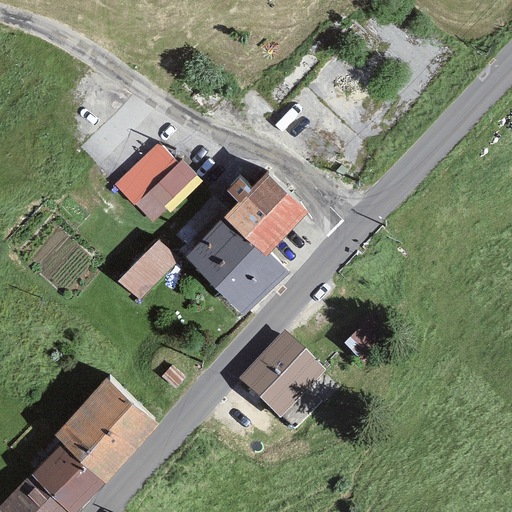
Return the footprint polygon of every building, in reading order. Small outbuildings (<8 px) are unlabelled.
[(305,145),(315,153),(320,148),(324,143),(315,134),(305,145)] [(339,156),(324,143),(320,148),(315,153),(329,167),(339,156)] [(177,164),(157,144),(114,187),(135,207),(177,164)] [(194,175),(180,162),(139,203),(153,217),(194,175)] [(246,197),(232,212),(261,243),(300,202),(270,173),(254,189),(242,177),(234,185),(246,197)] [(285,267),(261,243),(232,212),(224,220),(201,243),(193,251),(244,306),(285,267)] [(197,239),(201,243),(224,220),(219,216),(197,239)] [(159,242),(122,282),(139,298),(176,259),(159,242)] [(362,363),(388,336),(368,315),(359,322),(366,329),(347,348),(362,363)] [(247,385),(249,387),(280,418),(283,415),(293,424),(319,398),(307,387),(322,370),(289,341),(288,340),(247,385)] [(171,368),(163,377),(177,390),(184,380),(171,368)] [(57,434),(66,442),(68,440),(105,475),(156,420),(109,377),(57,434)] [(323,402),(319,398),(293,424),(299,429),(323,402)] [(70,510),(105,475),(68,440),(66,442),(34,474),(70,510)] [(0,510),(2,511),(67,511),(70,510),(34,474),(0,508),(0,510)]
